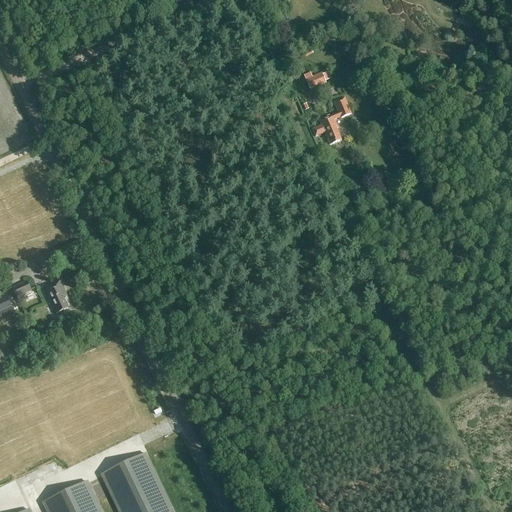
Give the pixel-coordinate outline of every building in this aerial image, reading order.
[(322,73),(312,77),(310,72),(304,75),(306,80),(310,90),(326,84),(322,73)] [(198,102),(209,89),(206,87),(192,101),(198,106),(193,112),(204,122),(206,119),(198,112),(203,106),(198,102)] [(319,121),(321,125),(312,128),(315,137),(325,134),(330,146),(341,141),(336,129),(338,129),(334,120),(340,117),(341,119),(351,114),(344,98),(334,103),(338,113),(319,121)] [(59,281),(43,289),(56,314),(68,308),(63,299),(67,297),(59,281)] [(17,298),(31,290),(27,282),(12,289),(17,298)] [(0,313),(12,308),(7,298),(0,300),(0,313)] [(174,511),(146,453),(100,475),(117,511),(174,511)] [(101,511),(87,482),(66,492),(42,504),(45,511),(101,511)]
